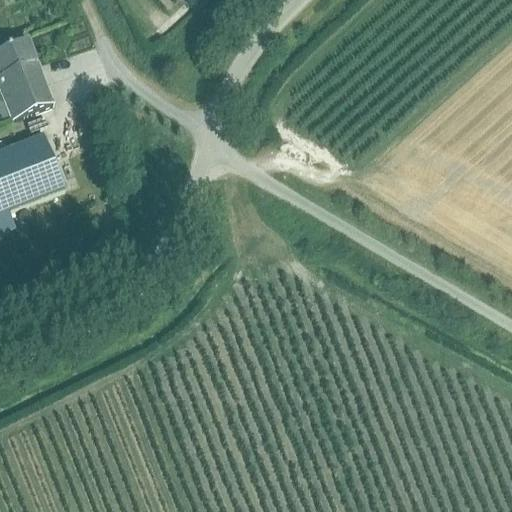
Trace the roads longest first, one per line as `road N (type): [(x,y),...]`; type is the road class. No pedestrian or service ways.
road 1 (unclassified): [(511,328),(212,145)]
road 2 (unclassified): [(0,363),(128,292),(172,242),(212,145)]
road 3 (unclassified): [(212,145),(219,106),(250,48),(301,0)]
